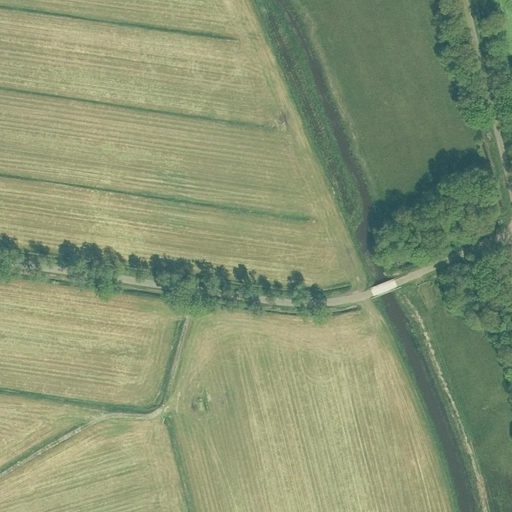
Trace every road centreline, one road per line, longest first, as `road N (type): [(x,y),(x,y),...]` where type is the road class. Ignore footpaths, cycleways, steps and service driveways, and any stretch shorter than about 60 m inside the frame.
road 1 (unclassified): [(372,293),(292,303),(0,260)]
road 2 (track): [(0,476),(100,417),(161,409),(194,290)]
road 3 (unclassified): [(511,192),(464,0)]
road 4 (unclassified): [(372,293),(511,230)]
